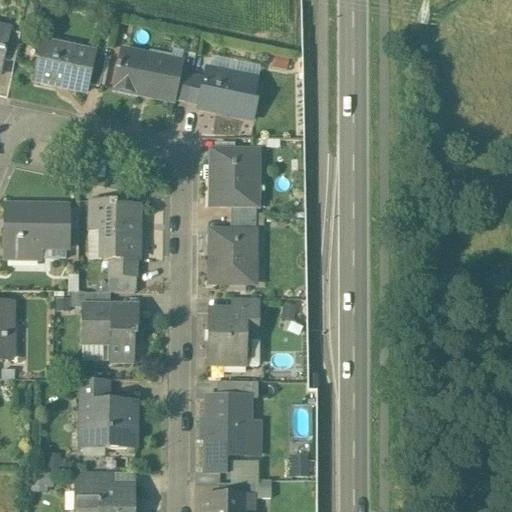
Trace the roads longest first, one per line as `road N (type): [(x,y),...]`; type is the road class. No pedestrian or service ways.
road 1 (unclassified): [(176,511),(184,173),(167,152),(16,117)]
road 2 (primary): [(359,511),(354,0)]
